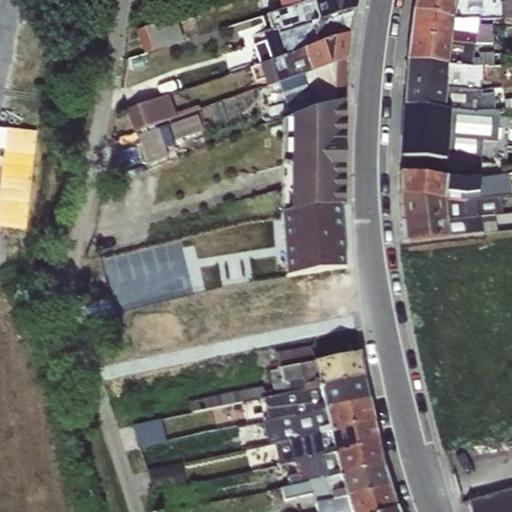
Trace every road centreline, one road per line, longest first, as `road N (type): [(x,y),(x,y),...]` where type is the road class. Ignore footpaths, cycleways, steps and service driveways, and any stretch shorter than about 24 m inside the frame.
road 1 (residential): [(122,0),(84,184),(73,298),(133,511)]
road 2 (residential): [(430,511),(369,227),(360,68),(377,0)]
